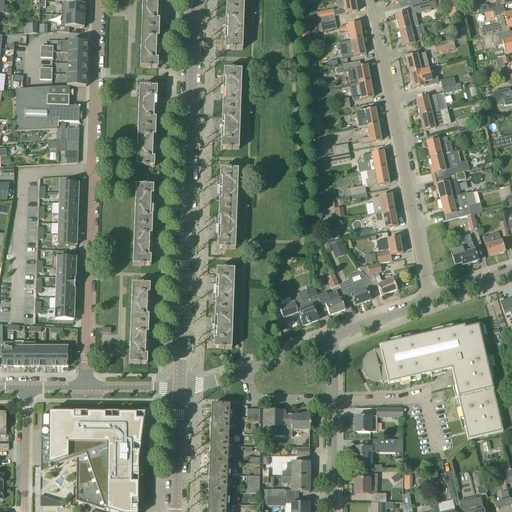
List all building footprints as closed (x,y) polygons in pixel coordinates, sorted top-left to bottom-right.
[(0,0),(0,12),(3,13),(4,1),(8,1),(8,0),(0,0)] [(159,29),(159,20),(157,20),(157,0),(142,0),(141,28),(159,29)] [(228,0),(228,1),(226,1),(226,10),(244,11),(244,0),(228,0)] [(319,24),(335,21),(334,16),(357,12),(354,0),(336,0),(338,10),(332,11),(332,10),(317,13),(319,24)] [(457,0),(445,0),(449,17),(461,14),(457,0)] [(488,13),(503,10),(502,5),(511,3),(511,0),(495,0),(496,5),(487,6),(488,13)] [(395,15),(398,31),(418,26),(415,14),(431,10),(428,2),(422,3),(411,5),(411,6),(408,7),(409,12),(395,15)] [(66,4),(65,16),(84,17),(85,5),(66,4)] [(242,50),(244,11),(226,10),(225,19),(228,19),(227,41),(225,40),(224,50),(231,50),(231,51),(235,51),(235,50),(242,50)] [(511,14),(511,15),(511,13),(504,14),(503,10),(488,13),(489,19),(495,18),(497,25),(481,29),(483,38),(485,38),(509,33),(508,29),(511,27),(511,14)] [(84,17),(65,16),(65,28),(57,27),(57,33),(69,34),(69,28),(84,28),(84,17)] [(335,21),(319,24),(319,25),(318,25),(319,32),(336,29),(335,21)] [(348,30),(350,41),(362,38),(359,23),(339,27),(340,32),(348,30)] [(36,34),(36,24),(28,25),(29,35),(36,34)] [(422,42),(418,26),(398,31),(402,47),(422,42)] [(302,49),(311,47),(309,27),(301,28),(302,49)] [(158,69),(158,60),(156,60),(157,38),(159,38),(159,29),(141,28),(140,68),(147,69),(151,69),(158,69)] [(459,38),(465,37),(464,29),(457,30),(459,38)] [(511,38),(510,39),(509,33),(485,38),(487,44),(486,44),(486,48),(503,44),(505,54),(508,53),(509,57),(511,56),(511,38)] [(362,38),(350,41),(352,52),(344,53),(345,59),(365,55),(362,38)] [(435,54),(455,49),(452,40),(433,45),(435,54)] [(60,54),(68,54),(68,53),(87,54),(87,42),(60,42),(60,54)] [(86,65),(87,54),(68,53),(68,54),(68,64),(86,65)] [(409,73),(421,70),(428,69),(425,53),(405,58),(409,73)] [(496,60),(498,68),(504,67),(504,64),(509,63),(508,57),(496,60)] [(311,63),(303,65),(304,73),(316,70),(316,62),(311,63)] [(68,64),(67,75),(86,76),(86,65),(68,64)] [(344,73),(342,66),(336,67),(337,75),(344,73)] [(347,70),(348,75),(350,85),(370,82),(367,66),(347,70)] [(223,70),(223,79),(225,79),(225,101),(222,101),(222,110),(240,110),(242,70),(234,70),(231,69),(230,70),(223,70)] [(435,79),(431,80),(423,81),(421,70),(409,73),(413,90),(432,85),(436,84),(435,79)] [(454,78),(440,81),(442,88),(460,83),(471,81),(469,74),(469,73),(453,77),(454,78)] [(86,87),(86,76),(67,75),(67,87),(86,87)] [(350,85),(352,96),(353,102),(373,98),(370,82),(350,85)] [(460,83),(442,88),(443,95),(461,91),(460,83)] [(57,122),(79,123),(79,120),(80,120),(82,119),(82,114),(81,113),(79,113),(79,109),(80,108),(79,107),(68,107),(69,88),(59,87),(20,90),(16,91),(16,122),(15,132),(16,132),(57,130),(56,130),(57,122)] [(156,128),(156,119),(154,119),(154,97),(157,97),(157,88),(150,88),(150,87),(146,87),(139,87),(138,127),(156,128)] [(498,99),(499,100),(511,97),(511,91),(509,92),(509,89),(497,92),(497,93),(495,93),(497,100),(498,99)] [(415,100),(419,116),(439,111),(435,95),(415,100)] [(511,97),(499,100),(499,101),(498,101),(498,105),(500,104),(500,106),(504,105),(505,107),(511,105),(511,97)] [(348,99),(335,101),(337,110),(350,108),(348,99)] [(317,105),(314,106),(309,107),(306,107),(307,114),(318,112),(317,105)] [(355,113),(356,118),(358,129),(366,127),(378,125),(375,109),(355,113)] [(239,150),(240,110),(222,110),(222,118),(224,118),(223,140),(221,140),(221,149),(228,150),(231,150),(239,150)] [(439,111),(419,116),(423,132),(443,127),(439,111)] [(474,125),(472,117),(455,121),(457,129),(474,125)] [(366,127),(368,138),(360,139),(361,145),(381,141),(378,125),(366,127)] [(480,125),(458,130),(459,137),(474,133),(481,131),(483,130),(482,125),(480,126),(480,125)] [(154,167),(155,158),(152,158),(153,136),(155,137),(156,128),(138,127),(136,167),(144,167),(144,168),(147,168),(147,167),(154,167)] [(64,144),(78,145),(78,129),(56,130),(57,130),(56,142),(65,141),(64,144)] [(430,159),(446,154),(443,144),(447,143),(445,138),(426,143),(430,159)] [(496,141),(489,143),(491,150),(498,148),(496,141)] [(332,148),(333,155),(349,152),(347,145),(332,148)] [(77,164),(77,152),(64,151),(64,153),(60,153),(59,165),(77,164)] [(349,152),(333,155),(333,156),(322,158),(323,166),(350,161),(349,152)] [(360,172),(386,168),(383,152),(363,156),(364,162),(356,164),(358,173),(360,172)] [(430,159),(432,166),(434,174),(441,172),(443,177),(463,172),(464,173),(469,171),(466,162),(461,163),(458,152),(446,155),(446,154),(430,159)] [(0,168),(0,166),(11,165),(10,157),(0,158),(0,168)] [(344,199),(351,197),(366,194),(365,188),(367,188),(389,184),(386,168),(360,172),(362,187),(342,190),(344,199)] [(220,169),(220,178),(220,179),(222,179),(221,201),(219,200),(219,209),(237,210),(238,170),(231,170),(231,169),(227,169),(227,170),(220,169)] [(436,185),(438,194),(440,200),(460,196),(456,182),(465,180),(464,173),(463,172),(443,177),(444,183),(436,185)] [(59,194),(78,195),(78,184),(60,183),(59,194)] [(0,200),(7,200),(10,184),(0,184),(0,200)] [(152,226),(152,217),(150,217),(151,195),(153,196),(153,186),(147,186),(143,185),(143,186),(136,186),(134,226),(152,226)] [(78,195),(59,194),(59,204),(78,205),(78,195)] [(460,196),(440,200),(445,222),(466,217),(473,215),(482,212),(480,205),(475,206),(472,194),(460,197),(460,196)] [(371,198),(374,214),(394,211),(391,195),(371,198)] [(78,205),(59,204),(58,215),(77,215),(78,205)] [(336,208),(337,218),(345,217),(344,208),(336,208)] [(235,250),(237,210),(219,209),(218,218),(220,218),(220,240),(217,240),(217,249),(224,249),(224,250),(228,250),(235,250)] [(374,214),(369,215),(371,226),(372,230),(377,229),(377,231),(397,227),(394,211),(374,214)] [(77,225),(77,215),(58,215),(58,225),(77,225)] [(476,229),(473,215),(466,217),(469,230),(476,229)] [(505,221),(499,222),(503,238),(508,237),(505,221)] [(58,235),(77,236),(77,225),(58,225),(58,235)] [(151,266),(151,257),(149,257),(149,235),(152,235),(152,226),(134,226),(133,265),(140,266),(144,266),(151,266)] [(499,233),(488,237),(483,239),(489,258),(505,252),(501,241),(499,233)] [(77,236),(58,235),(57,246),(76,246),(77,236)] [(392,262),(390,256),(402,254),(399,237),(376,242),(378,252),(376,253),(378,264),(378,265),(380,264),(392,262)] [(330,246),(334,258),(345,253),(340,241),(330,246)] [(457,250),(450,252),(454,266),(461,263),(462,267),(478,261),(475,250),(472,242),(456,247),(457,250)] [(366,256),(367,263),(376,262),(375,254),(366,256)] [(57,258),(52,257),(52,269),(56,269),(56,268),(75,269),(76,258),(57,258)] [(381,272),(380,264),(378,265),(378,264),(358,269),(369,280),(372,288),(377,286),(381,297),(397,291),(392,280),(382,284),(377,273),(381,272)] [(56,268),(56,269),(56,279),(75,279),(75,269),(56,268)] [(217,269),(216,278),(218,279),(217,300),(215,300),(215,309),(233,310),(235,270),(227,270),(227,269),(224,269),(217,269)] [(331,289),(339,286),(334,275),(326,278),(331,289)] [(56,289),(75,289),(75,279),(56,279),(56,289)] [(339,285),(340,286),(347,303),(353,301),(355,307),(371,301),(366,289),(363,282),(351,287),(349,281),(344,283),(339,285)] [(148,325),(149,316),(147,316),(147,294),(150,294),(150,285),(143,285),(143,284),(139,284),(132,284),(130,324),(148,325)] [(292,303),(283,306),(279,307),(283,319),(298,314),(303,327),(318,321),(313,306),(319,304),(312,285),(305,288),(310,300),(302,303),(298,294),(290,297),(292,303)] [(74,300),(75,289),(56,289),(55,299),(74,300)] [(330,303),(328,298),(327,296),(322,298),(329,317),(345,311),(340,299),(330,303)] [(74,300),(55,299),(55,309),(74,310),(74,300)] [(503,299),(499,300),(508,328),(511,326),(511,304),(510,299),(504,301),(503,299)] [(74,310),(55,309),(55,320),(73,321),(74,310)] [(214,340),(213,349),(220,349),(220,350),(224,350),(224,349),(231,349),(233,310),(215,309),(215,318),(217,318),(216,340),(214,340)] [(136,364),(136,365),(140,365),(140,364),(147,365),(147,355),(145,355),(146,333),(148,334),(148,325),(130,324),(129,364),(136,364)] [(363,364),(363,365),(363,368),(364,371),(366,375),(369,378),(372,380),(376,381),(379,381),(381,380),(382,384),(382,383),(387,382),(388,384),(409,379),(410,383),(411,383),(410,379),(430,374),(431,378),(432,378),(431,374),(451,370),(458,397),(454,398),(455,399),(458,398),(463,418),(459,419),(459,420),(463,419),(468,440),(503,432),(478,326),(465,329),(464,326),(443,331),(442,328),(443,331),(401,341),(400,337),(400,338),(400,341),(379,346),(380,348),(374,350),(374,349),(374,352),(369,355),(367,357),(365,360),(363,364)] [(2,368),(13,368),(13,348),(13,343),(2,343),(2,368)] [(23,343),(23,348),(24,348),(24,368),(35,368),(35,348),(35,343),(23,343)] [(13,368),(24,368),(24,348),(23,348),(13,348),(13,368)] [(35,368),(45,368),(45,348),(35,348),(35,368)] [(45,368),(56,368),(56,348),(45,348),(45,368)] [(68,348),(56,348),(56,368),(68,368),(68,360),(70,360),(70,352),(68,352),(68,348)] [(229,412),(230,406),(221,406),(211,405),(210,435),(228,435),(229,429),(231,429),(231,423),(229,423),(229,418),(231,418),(231,412),(229,412)] [(393,409),(393,418),(403,418),(403,409),(393,409)] [(297,431),(309,431),(310,425),(311,425),(311,422),(310,422),(310,415),(302,415),(302,416),(285,416),(285,411),(264,410),(264,437),(275,437),(292,437),(292,431),(293,431),(293,433),(297,433),(297,431)] [(87,416),(74,416),(74,413),(49,413),(49,416),(41,416),(40,474),(57,468),(57,466),(76,459),(76,502),(104,511),(104,510),(106,510),(106,511),(108,511),(137,511),(138,511),(138,508),(142,508),(143,462),(138,462),(144,420),(142,420),(139,418),(136,417),(136,414),(118,414),(118,417),(105,416),(105,414),(87,413),(87,416)] [(355,433),(371,433),(376,433),(376,423),(376,418),(370,418),(370,417),(355,417),(355,433)] [(228,441),(228,435),(210,435),(209,464),(227,464),(228,459),(230,459),(230,452),(228,452),(228,447),(230,447),(230,441),(228,441)] [(367,454),(372,454),(403,454),(403,440),(393,440),(375,440),(375,448),(355,447),(355,452),(355,465),(362,465),(367,465),(367,454)] [(0,444),(0,452),(8,451),(8,445),(0,444)] [(309,449),(299,448),(296,448),(296,457),(309,458),(309,449)] [(309,464),(292,464),(287,463),(286,472),(282,472),(282,478),(286,478),(309,478),(310,463),(309,463),(309,464)] [(227,470),(227,464),(209,464),(208,493),(226,493),(227,488),(229,488),(229,482),(227,482),(227,477),(229,477),(229,470),(227,470)] [(511,481),(509,469),(501,471),(505,485),(511,483),(511,481)] [(444,474),(447,485),(452,507),(460,505),(452,472),(444,474)] [(397,474),(390,479),(395,484),(401,479),(397,474)] [(369,475),(369,479),(354,479),(354,494),(369,495),(369,484),(377,485),(377,475),(369,475)] [(482,476),(474,478),(476,484),(483,483),(482,476)] [(259,477),(254,477),(246,477),(246,494),(259,494),(259,477)] [(412,477),(404,477),(404,490),(412,490),(412,477)] [(309,478),(286,478),(286,485),(291,485),(291,492),(309,492),(309,493),(309,478)] [(484,486),(477,488),(479,496),(486,495),(484,486)] [(494,504),(496,511),(511,511),(511,508),(510,500),(507,492),(500,493),(502,502),(494,504)] [(226,493),(208,493),(207,511),(227,511),(228,511),(226,511),(226,506),(228,506),(228,500),(226,500),(226,493)] [(370,503),(378,503),(386,503),(386,495),(371,494),(371,503),(370,503)] [(62,503),(44,498),(44,508),(62,508),(62,503)] [(285,507),(285,504),(285,498),(270,498),(263,498),(263,507),(285,507)] [(378,511),(378,503),(370,503),(370,511),(378,511)] [(474,505),(476,511),(474,511),(483,511),(482,503),(474,505)]
